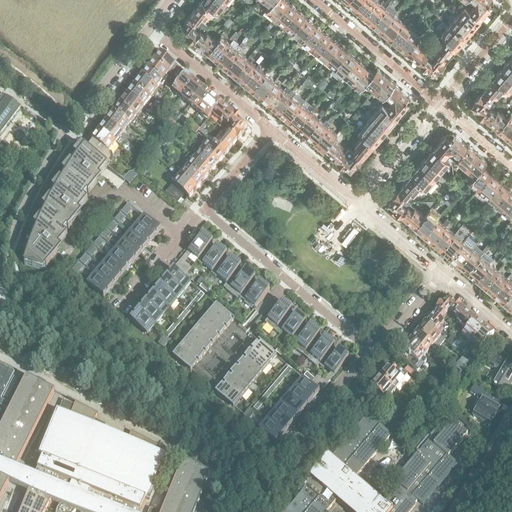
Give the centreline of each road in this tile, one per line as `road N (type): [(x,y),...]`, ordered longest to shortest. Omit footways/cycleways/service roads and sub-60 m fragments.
road 1 (residential): [(446,109),(315,0)]
road 2 (residential): [(270,131),(151,26)]
road 3 (residential): [(179,236),(132,196),(120,195),(63,257)]
road 4 (residential): [(60,135),(151,26)]
road 5 (residential): [(364,208),(446,109)]
road 6 (residential): [(287,449),(370,351)]
road 7 (residential): [(364,208),(270,131)]
